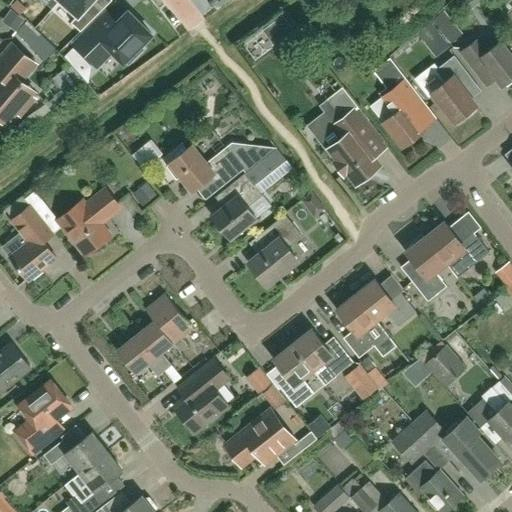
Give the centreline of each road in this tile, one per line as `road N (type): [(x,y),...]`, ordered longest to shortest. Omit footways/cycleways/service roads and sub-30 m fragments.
road 1 (residential): [(55,328),(176,233),(241,320),(267,323),(361,250),(371,223),(437,171),(454,169)]
road 2 (residential): [(261,511),(232,491),(205,490),(171,473),(55,328)]
